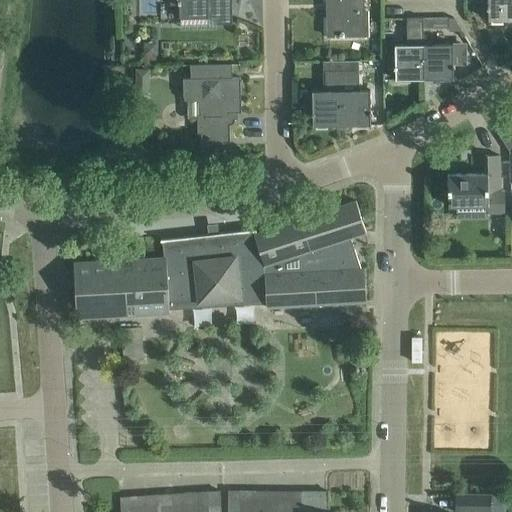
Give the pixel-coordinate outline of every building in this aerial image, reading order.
[(169,0),(170,4),(179,4),(179,13),(207,12),(207,15),(209,15),(216,15),(216,23),(232,23),(231,0),(169,0)] [(326,0),(327,36),(359,35),(359,11),(363,10),(363,0),(326,0)] [(511,0),(487,0),(488,20),(491,20),(491,22),(502,22),(502,19),(511,19),(511,0)] [(423,17),(410,18),(407,18),(407,44),(395,44),(395,79),(399,79),(399,81),(410,81),(410,78),(424,78),(424,43),(423,28),(423,17)] [(448,17),(423,17),(423,28),(448,28),(448,17)] [(424,43),(424,78),(439,78),(439,81),(450,81),(450,78),(453,78),(453,67),(454,67),(453,63),(465,63),(465,47),(461,43),(424,43)] [(323,90),(312,90),(312,125),(316,125),(316,128),(327,127),(327,124),(342,124),(341,90),(341,71),(341,60),(328,60),(323,60),(323,71),(324,71),(325,90),(323,90)] [(358,60),(341,60),(341,71),(341,90),(342,124),(356,124),(356,127),(367,127),(367,124),(371,124),(370,89),(359,89),(357,89),(357,70),(359,70),(358,60)] [(183,78),(184,96),(201,96),(205,116),(201,116),(201,143),(230,142),(229,124),(231,124),(232,124),(234,123),(235,121),(235,120),(235,119),(235,112),(241,112),(241,77),(229,77),(229,65),(189,65),(189,78),(183,78)] [(136,68),(135,79),(149,80),(150,69),(136,68)] [(511,131),(509,126),(498,133),(510,152),(511,151),(511,131)] [(448,205),(456,205),(487,205),(487,212),(488,212),(505,212),(504,190),(500,190),(499,155),(485,155),(485,173),(447,174),(448,205)] [(266,303),(266,307),(366,301),(364,268),(360,268),(350,237),(366,232),(356,200),(254,233),(253,231),(256,230),(256,229),(160,239),(160,241),(162,241),(164,257),(73,262),(76,318),(169,312),(169,309),(200,307),(199,300),(240,298),(240,304),(266,303)] [(153,325),(124,326),(125,359),(138,359),(138,347),(154,347),(153,325)] [(492,419),(492,328),(438,328),(438,406),(486,406),(486,419),(492,419)] [(221,511),(220,490),(207,491),(208,511),(221,511)] [(227,511),(240,511),(241,490),(228,490),(227,511)] [(252,511),(253,490),(241,490),(240,511),(252,511)] [(252,511),(265,511),(265,491),(253,490),(252,511)] [(195,511),(208,511),(207,491),(194,492),(195,511)] [(277,511),(278,491),(265,491),(265,511),(277,511)] [(277,511),(290,511),(290,491),(278,491),(277,511)] [(302,511),(303,491),(290,491),(290,511),(302,511)] [(303,491),(302,511),(314,511),(315,491),(303,491)] [(327,511),(328,491),(315,491),(314,511),(327,511)] [(195,511),(194,492),(182,493),(183,511),(195,511)] [(170,511),(183,511),(182,493),(170,494),(170,511)] [(158,511),(157,494),(145,495),(145,511),(158,511)] [(170,511),(170,494),(157,494),(158,511),(170,511)] [(455,494),(455,511),(491,511),(497,511),(505,511),(506,494),(491,494),(455,494)] [(132,496),(133,511),(145,511),(145,495),(132,496)] [(119,497),(120,511),(133,511),(132,496),(119,497)]
